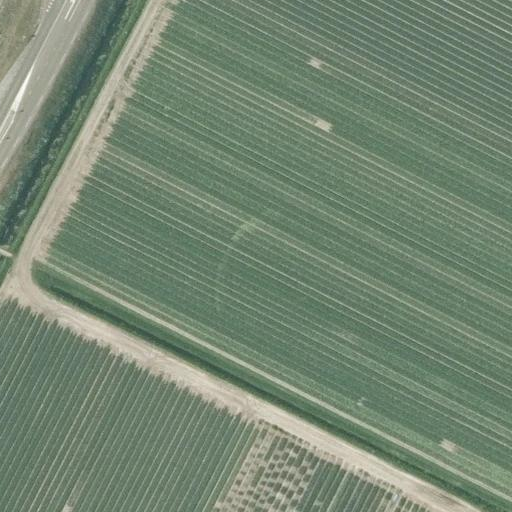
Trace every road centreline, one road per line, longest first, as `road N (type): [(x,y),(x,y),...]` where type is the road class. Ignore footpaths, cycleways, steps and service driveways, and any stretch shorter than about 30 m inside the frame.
road 1 (track): [(462,511),(20,289),(24,259),(155,0)]
road 2 (secondary): [(0,140),(73,0)]
